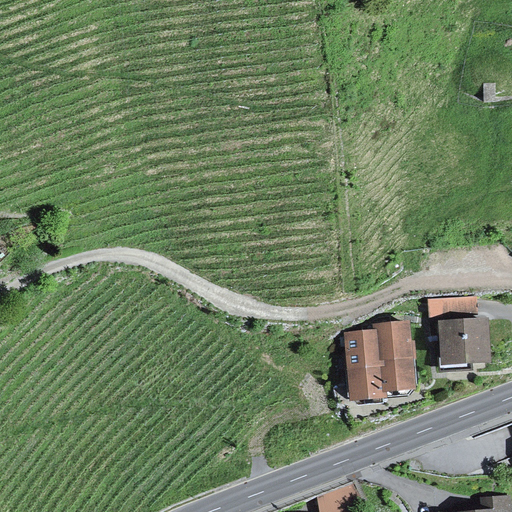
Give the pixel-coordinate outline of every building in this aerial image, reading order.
[(485,84),(485,99),(496,99),(496,83),(485,84)] [(477,295),(428,298),(429,315),(478,312),(477,295)] [(489,315),(440,318),(442,359),(491,356),(489,315)] [(408,316),(376,319),(377,328),(383,386),(415,383),(408,316)] [(377,328),(344,331),(351,395),(384,392),(383,386),(377,328)] [(318,497),(320,511),(353,511),(367,507),(353,484),(318,497)] [(483,507),(435,510),(435,511),(511,511),(510,496),(483,497),(483,507)]
